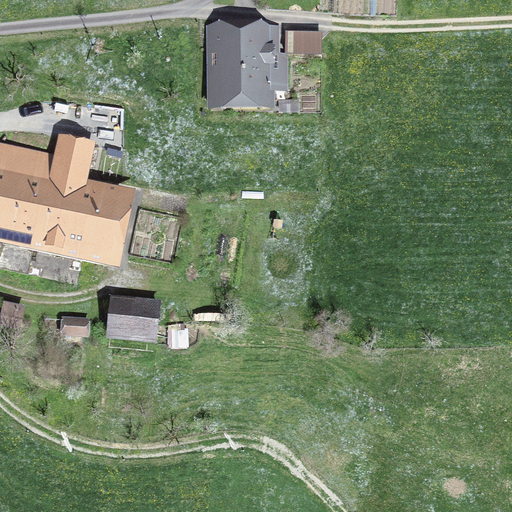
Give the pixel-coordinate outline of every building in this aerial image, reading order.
[(209,75),(221,75),(221,102),(271,102),(271,27),(209,27),(209,75)] [(293,57),(322,57),(322,33),(293,33),(293,57)] [(0,147),(0,243),(20,248),(23,235),(110,254),(120,204),(84,197),(90,167),(86,166),(90,149),(64,144),(61,160),(0,147)] [(111,337),(157,340),(160,304),(114,301),(111,337)] [(22,322),(17,321),(20,309),(5,305),(0,326),(20,330),(22,322)] [(86,339),(87,324),(66,323),(65,338),(86,339)]
